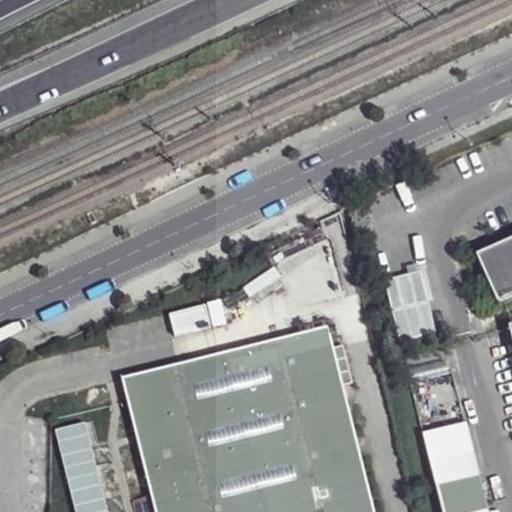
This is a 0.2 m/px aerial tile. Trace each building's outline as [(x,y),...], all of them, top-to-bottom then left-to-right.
[(511,237),(473,255),(496,303),(511,295),(511,237)] [(329,240),(242,293),(249,302),(334,249),(329,240)] [(203,312),(168,319),(174,339),(208,331),(203,312)] [(369,511),(341,389),(352,387),(343,349),(333,351),(328,334),(122,381),(152,511),(369,511)] [(105,511),(83,419),(52,426),(72,511),(105,511)] [(420,435),(433,487),(475,476),(462,424),(420,435)] [(484,511),(475,476),(433,487),(439,511),(484,511)]
